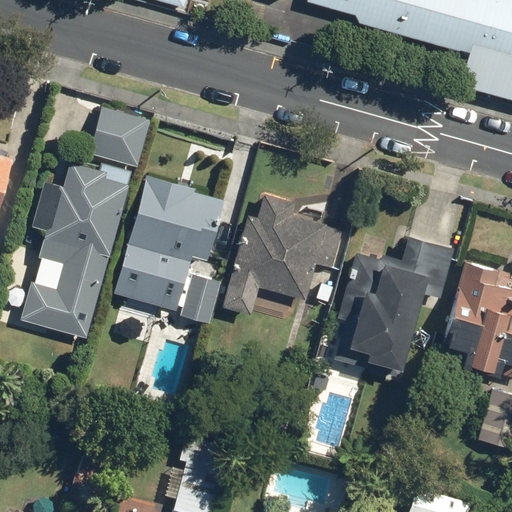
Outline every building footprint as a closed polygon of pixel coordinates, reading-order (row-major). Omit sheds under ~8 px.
[(511,0),(306,0),(353,13),(355,22),(465,52),(456,83),(511,98),(511,0)] [(99,147),(137,159),(151,115),(113,103),(99,147)] [(14,147),(0,143),(0,189),(3,191),(14,147)] [(131,174),(65,157),(41,253),(60,258),(54,283),(36,279),(25,322),(90,338),(131,174)] [(229,198),(148,177),(118,290),(198,312),(229,198)] [(289,203),(259,196),(234,306),(252,310),(259,283),(311,295),(329,212),(289,203)] [(403,263),(357,252),(333,348),(409,367),(441,240),(411,232),(403,263)] [(511,263),(463,254),(448,334),(471,339),(467,358),(507,366),(511,346),(511,263)] [(470,511),(475,497),(418,480),(408,511),(470,511)]
